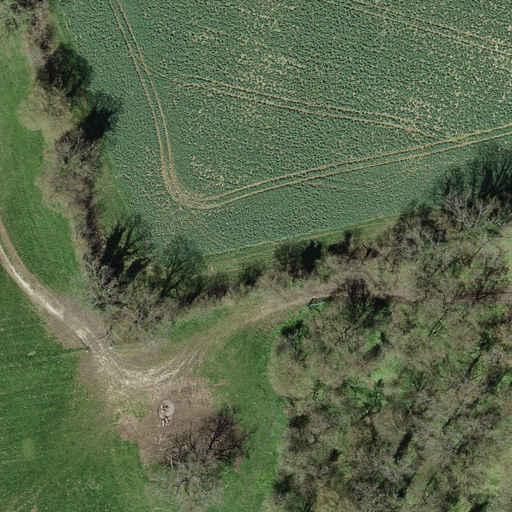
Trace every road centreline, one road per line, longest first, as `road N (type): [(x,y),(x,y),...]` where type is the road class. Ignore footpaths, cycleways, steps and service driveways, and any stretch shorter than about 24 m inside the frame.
road 1 (track): [(226,324),(286,297),(352,284),(511,291)]
road 2 (track): [(226,324),(184,341),(147,344),(104,333),(29,287),(0,239)]
